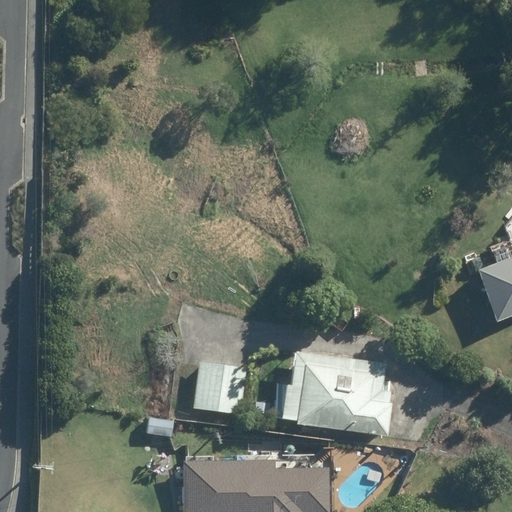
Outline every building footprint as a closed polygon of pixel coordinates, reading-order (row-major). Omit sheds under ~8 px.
[(511,261),(477,276),(497,328),(511,321),(511,261)] [(282,382),(277,420),(291,422),(291,425),(383,438),(388,404),(383,403),(384,392),(377,391),(380,365),(291,352),(287,382),(282,382)] [(197,368),(193,415),(241,419),(246,372),(197,368)] [(169,437),(171,420),(145,419),(144,435),(169,437)] [(325,511),(325,470),(270,471),(270,462),(179,464),(180,511),(325,511)]
